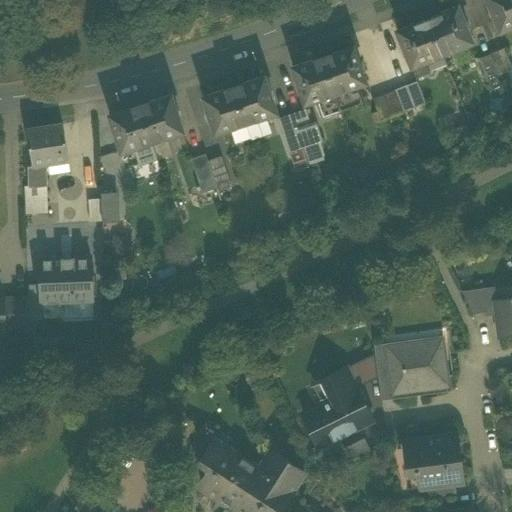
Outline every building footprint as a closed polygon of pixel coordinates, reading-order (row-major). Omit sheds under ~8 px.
[(511,0),(487,0),(500,31),(511,26),(511,0)] [(458,7),(428,19),(442,54),(472,42),(458,7)] [(412,67),(442,54),(428,19),(397,31),(412,67)] [(354,47),(323,57),(335,93),(357,86),(366,83),(354,47)] [(511,69),(503,49),(493,53),(501,74),(511,70),(511,69)] [(486,80),(501,74),(493,53),(478,59),(486,80)] [(318,99),(335,93),(323,57),(293,67),(305,104),(318,99)] [(265,77),(234,87),(246,123),(267,116),(277,113),(265,77)] [(417,82),(395,90),(403,113),(426,105),(417,82)] [(335,93),(341,110),(362,103),(357,86),(335,93)] [(229,129),(246,123),(234,87),(203,97),(215,134),(229,129)] [(381,121),(403,113),(395,90),(373,99),(381,121)] [(341,110),(335,93),(318,99),(323,116),(341,110)] [(171,95),(140,105),(153,142),(167,137),(183,132),(171,95)] [(136,147),(153,142),(140,105),(110,116),(122,152),(136,147)] [(306,109),(292,114),(304,148),(323,142),(315,119),(310,121),(306,109)] [(290,153),(304,148),(292,114),(278,119),(290,153)] [(273,134),(267,116),(246,123),(251,138),(252,141),(273,134)] [(251,138),(246,123),(229,129),(235,144),(251,138)] [(28,166),(29,186),(46,185),(46,176),(46,164),(68,160),(63,125),(27,130),(32,165),(28,166)] [(189,149),(183,132),(167,137),(172,155),(189,149)] [(167,137),(153,142),(158,158),(158,159),(172,155),(167,137)] [(142,164),(158,158),(153,142),(136,147),(142,164)] [(202,194),(218,189),(208,161),(206,154),(191,159),(202,194)] [(221,157),(208,161),(218,189),(218,191),(232,187),(221,157)] [(68,160),(46,164),(46,176),(70,172),(68,160)] [(46,185),(29,186),(24,186),(26,215),(48,214),(46,185)] [(101,196),(102,221),(117,221),(116,195),(101,195),(101,196)] [(89,222),(102,221),(101,196),(88,197),(89,222)] [(130,240),(114,235),(109,253),(125,258),(130,240)] [(91,257),(38,259),(39,284),(40,303),(64,302),(92,301),(91,257)] [(28,285),(28,299),(29,320),(41,320),(40,303),(39,284),(28,285)] [(495,287),(482,288),(485,312),(485,316),(497,315),(495,300),(497,300),(495,287)] [(473,314),(485,312),(482,288),(461,291),(473,314)] [(500,338),(511,336),(511,298),(497,300),(495,300),(497,315),(500,338)] [(3,300),(4,329),(29,328),(29,320),(28,299),(3,300)] [(93,318),(92,301),(64,302),(65,318),(93,318)] [(392,387),(394,397),(449,389),(442,340),(428,342),(429,351),(416,353),(415,344),(387,348),(392,387)] [(428,342),(415,344),(416,353),(429,351),(428,342)] [(378,374),(380,389),(392,387),(387,348),(375,349),(375,353),(378,374)] [(375,353),(346,368),(355,386),(378,374),(375,353)] [(317,445),(319,448),(338,438),(372,421),(355,386),(346,368),(323,379),(332,399),(322,404),(302,414),(317,445)] [(312,385),(322,404),(332,399),(323,379),(312,385)] [(419,471),(421,488),(427,487),(455,483),(461,482),(455,435),(405,442),(409,473),(419,471)] [(318,462),(341,450),(344,449),(338,438),(319,448),(317,445),(311,449),(318,462)] [(364,439),(344,449),(341,450),(346,461),(369,450),(364,439)] [(219,498),(235,508),(260,469),(217,441),(203,463),(213,470),(202,487),(203,492),(214,500),(218,499),(219,498)] [(271,451),(260,469),(235,508),(241,511),(256,511),(258,509),(263,511),(277,511),(304,471),(271,451)] [(427,487),(428,499),(456,495),(455,483),(427,487)]
